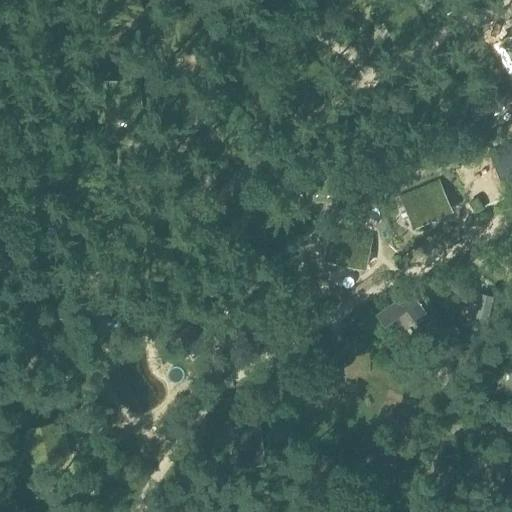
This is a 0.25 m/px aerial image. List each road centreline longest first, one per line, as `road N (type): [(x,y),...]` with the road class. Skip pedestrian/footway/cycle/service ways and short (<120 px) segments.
road 1 (track): [(123,236),(272,161),(427,47),(511,0)]
road 2 (track): [(511,427),(442,423),(422,413),(348,358),(328,319)]
